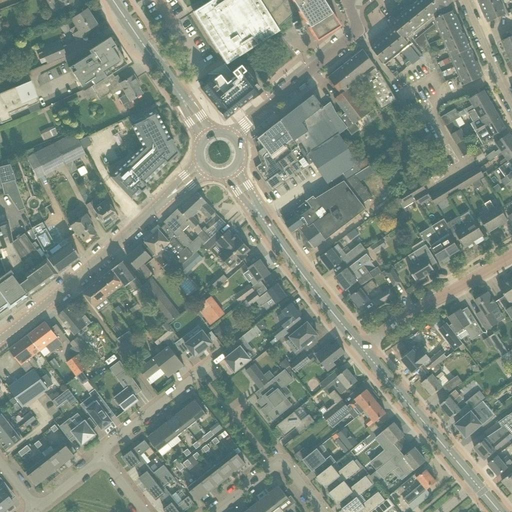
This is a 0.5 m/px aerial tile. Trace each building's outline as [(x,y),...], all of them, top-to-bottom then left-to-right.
[(50,0),(52,4),(48,6),(52,13),(66,5),(70,12),(81,6),(77,0),(50,0)] [(199,0),(203,5),(192,12),(225,64),(278,31),(276,28),(296,10),(316,41),(339,26),(330,13),(327,9),(327,8),(322,0),(199,0)] [(375,43),(371,47),(385,65),(401,52),(409,61),(411,64),(419,58),(416,54),(412,50),(409,46),(412,43),(411,40),(413,38),(411,35),(413,34),(415,36),(431,23),(429,21),(432,18),(434,24),(437,30),(458,77),(462,86),(482,77),(483,77),(482,73),(454,10),(451,12),(448,6),(448,5),(446,3),(449,0),(411,0),(403,7),(406,10),(390,23),(394,28),(375,43)] [(509,14),(502,0),(511,0),(511,8),(509,10),(510,13),(511,14),(511,13),(511,0),(477,0),(487,23),(506,15),(509,14)] [(84,32),(96,25),(86,10),(71,19),(75,26),(69,30),(76,40),(85,34),(84,32)] [(425,35),(437,30),(434,24),(424,33),(425,35)] [(295,30),(298,35),(304,32),(300,26),(295,30)] [(511,36),(501,41),(506,51),(511,48),(511,29),(511,30),(511,31),(511,36)] [(428,41),(425,35),(424,33),(417,38),(420,41),(422,45),(423,45),(428,41)] [(72,72),(71,73),(72,74),(74,78),(80,87),(90,81),(93,85),(92,85),(92,86),(93,87),(112,75),(111,74),(123,66),(119,61),(123,59),(117,50),(113,52),(111,48),(114,46),(109,37),(88,51),(76,59),(78,61),(81,66),(74,71),(72,72)] [(47,62),(66,54),(61,41),(41,49),(44,56),(39,58),(41,62),(46,60),(47,62)] [(422,50),(429,44),(428,41),(423,45),(422,45),(419,47),(422,50)] [(431,49),(429,44),(422,50),(424,53),(428,51),(431,49)] [(431,49),(428,51),(430,55),(432,60),(434,65),(436,70),(438,74),(440,79),(442,84),(446,82),(444,77),(443,77),(442,73),(439,68),(437,63),(435,59),(433,54),(431,49)] [(363,50),(348,62),(360,80),(363,78),(381,110),(397,101),(379,70),(378,71),(376,68),(363,50)] [(364,107),(349,88),(360,80),(348,62),(328,78),(335,85),(341,94),(335,99),(345,113),(339,117),(347,128),(352,134),(359,129),(355,124),(369,113),(367,111),(369,110),(365,105),(364,107)] [(210,82),(200,89),(224,119),(246,101),(247,102),(260,91),(239,65),(230,72),(234,77),(225,83),(219,75),(210,82)] [(92,86),(91,87),(94,92),(98,99),(101,98),(110,93),(111,95),(122,90),(125,95),(118,99),(120,101),(125,110),(132,105),(130,101),(141,94),(135,84),(138,83),(133,75),(121,83),(116,76),(117,75),(114,77),(112,75),(93,87),(92,86)] [(36,99),(29,83),(17,88),(16,87),(0,93),(0,125),(11,121),(8,115),(26,108),(27,109),(28,109),(37,105),(38,104),(35,99),(36,99)] [(466,109),(468,113),(490,100),(484,91),(469,99),(472,105),(466,109)] [(359,164),(339,135),(347,128),(339,117),(336,113),(330,102),(323,108),(323,107),(314,95),(279,122),(264,134),(257,139),(256,143),(261,150),(259,152),(258,152),(258,153),(258,154),(258,155),(261,163),(255,168),(272,191),(281,186),(313,162),(328,184),(359,164)] [(473,122),(480,118),(495,110),(490,100),(468,113),(473,122)] [(40,111),(37,105),(28,109),(30,115),(40,111)] [(445,126),(455,120),(460,117),(455,109),(440,117),(445,126)] [(477,127),(479,132),(501,119),(495,110),(480,118),(483,124),(477,127)] [(121,159),(104,167),(107,174),(110,177),(131,199),(139,191),(140,192),(141,191),(144,188),(145,187),(143,184),(165,163),(166,163),(172,158),(177,153),(175,149),(170,139),(169,140),(154,111),(143,116),(145,119),(131,126),(142,147),(130,158),(126,154),(121,159)] [(495,135),(506,128),(501,119),(479,132),(476,133),(481,141),(483,145),(497,138),(495,135)] [(445,126),(451,135),(461,130),(455,120),(445,126)] [(39,132),(43,142),(58,135),(54,126),(49,128),(39,132)] [(451,135),(456,145),(466,139),(461,130),(451,135)] [(74,133),(52,144),(64,165),(85,155),(82,149),(78,141),(74,133)] [(495,157),(501,153),(511,144),(511,137),(509,133),(495,144),(499,150),(495,152),(494,151),(486,156),(490,161),(495,157)] [(86,137),(78,141),(82,149),(90,145),(86,137)] [(470,153),(473,151),(466,139),(456,145),(463,157),(470,153)] [(52,144),(32,154),(43,176),(44,176),(46,178),(54,174),(52,171),(64,165),(52,144)] [(499,162),(502,166),(511,157),(511,144),(501,153),(505,158),(499,162)] [(473,151),(470,153),(473,159),(482,153),(479,148),(473,151)] [(32,154),(26,158),(37,179),(43,176),(32,154)] [(511,157),(502,166),(499,168),(506,177),(501,181),(505,186),(511,180),(511,157)] [(2,167),(0,167),(0,181),(0,183),(4,182),(8,193),(6,194),(18,211),(24,209),(6,160),(0,161),(2,167)] [(80,176),(88,173),(86,167),(78,169),(80,176)] [(479,167),(473,171),(479,181),(488,176),(486,172),(483,174),(479,167)] [(473,171),(466,175),(472,183),(476,189),(482,185),(479,181),(473,171)] [(372,197),(355,175),(344,181),(315,199),(313,197),(307,201),(310,205),(285,223),(292,233),(299,228),(303,235),(306,239),(303,242),(305,244),(306,246),(307,247),(310,245),(313,248),(314,249),(314,248),(319,244),(320,245),(366,210),(362,204),(372,197)] [(466,175),(454,182),(460,191),(472,183),(466,175)] [(454,182),(442,189),(448,198),(460,191),(454,182)] [(414,197),(425,189),(422,183),(407,192),(397,198),(403,209),(416,201),(414,197)] [(498,185),(492,189),(495,193),(501,190),(498,185)] [(430,197),(425,189),(414,197),(416,201),(419,206),(423,203),(431,198),(430,197)] [(442,189),(430,197),(431,198),(435,205),(448,198),(442,189)] [(178,209),(172,215),(183,226),(187,223),(189,225),(194,230),(198,225),(200,224),(194,217),(200,211),(208,219),(215,212),(206,203),(196,192),(178,209)] [(484,204),(485,205),(498,227),(508,221),(498,206),(494,208),(490,200),(484,204)] [(85,205),(91,213),(94,218),(97,216),(104,226),(117,217),(106,201),(97,208),(92,201),(85,205)] [(498,227),(485,205),(482,208),(486,214),(480,217),(489,232),(498,227)] [(88,224),(91,222),(87,217),(81,209),(74,214),(78,219),(73,222),(70,224),(71,225),(69,226),(77,237),(79,235),(84,241),(95,233),(88,224)] [(164,223),(165,224),(191,254),(208,239),(198,225),(194,230),(199,235),(192,242),(182,232),(189,225),(187,223),(183,226),(172,215),(164,223)] [(461,220),(474,241),(476,245),(484,240),(482,237),(483,236),(470,215),(461,220)] [(474,241),(461,220),(458,216),(453,220),(459,230),(455,232),(464,247),(474,241)] [(0,313),(7,309),(8,310),(26,297),(26,296),(30,294),(20,281),(28,275),(24,270),(19,258),(11,243),(12,243),(7,220),(0,223),(0,313)] [(191,254),(165,224),(156,232),(145,242),(146,242),(143,244),(153,256),(152,256),(163,268),(166,271),(171,267),(175,272),(180,268),(193,256),(191,254)] [(459,251),(450,236),(445,228),(436,234),(450,256),(459,251)] [(79,258),(68,242),(60,248),(56,242),(53,244),(45,229),(34,235),(34,236),(36,239),(42,250),(41,251),(44,256),(47,254),(60,272),(79,258)] [(355,229),(346,235),(350,240),(358,234),(355,229)] [(31,230),(26,233),(32,241),(36,239),(34,236),(34,235),(31,230)] [(218,256),(230,269),(236,264),(238,266),(247,256),(246,254),(250,250),(239,238),(237,239),(228,230),(223,236),(218,231),(203,246),(207,251),(216,242),(224,251),(218,256)] [(20,281),(30,294),(57,274),(46,258),(43,260),(35,250),(32,246),(31,244),(23,234),(12,243),(11,243),(19,258),(24,270),(28,275),(20,281)] [(450,256),(436,234),(427,240),(440,262),(442,261),(444,264),(450,260),(448,257),(450,256)] [(371,247),(375,254),(386,246),(382,240),(371,247)] [(328,252),(320,258),(330,271),(338,264),(342,262),(341,261),(343,260),(342,258),(346,255),(342,250),(338,245),(332,249),(328,252)] [(431,266),(437,263),(426,245),(414,252),(419,261),(414,264),(415,266),(408,269),(416,282),(434,271),(431,266)] [(147,253),(141,246),(127,257),(134,265),(137,269),(147,283),(146,283),(142,286),(139,289),(140,290),(141,289),(167,322),(166,323),(167,324),(180,314),(152,279),(154,276),(144,264),(152,259),(147,253)] [(346,265),(359,255),(354,248),(346,255),(342,258),(343,260),(346,265)] [(193,256),(180,268),(185,274),(202,259),(197,252),(193,256)] [(363,277),(358,270),(371,259),(366,254),(353,264),(347,269),(343,271),(336,277),(340,283),(338,285),(343,290),(344,289),(346,290),(354,284),(358,288),(361,285),(373,278),(381,273),(378,267),(363,277)] [(248,269),(258,283),(270,274),(260,260),(248,269)] [(142,286),(129,269),(123,261),(113,270),(124,284),(123,285),(125,287),(129,284),(135,293),(140,290),(139,289),(142,286)] [(400,282),(392,269),(385,273),(394,286),(400,282)] [(106,298),(123,285),(124,284),(113,270),(95,283),(106,298)] [(214,282),(217,287),(229,279),(225,274),(214,282)] [(505,281),(498,285),(503,294),(505,296),(510,304),(511,302),(511,278),(506,282),(505,281)] [(369,300),(365,295),(371,291),(377,286),(372,280),(366,284),(351,297),(360,308),(369,300)] [(110,304),(108,300),(106,298),(95,283),(83,292),(94,308),(95,307),(98,312),(110,304)] [(268,292),(260,298),(256,292),(240,304),(244,309),(256,301),(260,307),(272,298),(276,303),(286,296),(277,284),(267,291),(268,292)] [(241,291),(246,298),(255,292),(250,285),(241,291)] [(372,300),(376,306),(393,296),(389,290),(372,300)] [(481,311),(476,314),(486,331),(498,323),(491,312),(498,308),(488,292),(474,300),(481,311)] [(282,312),(286,317),(279,322),(283,327),(272,335),(278,342),(303,321),(299,316),(301,315),(291,304),(282,312)] [(69,306),(58,315),(69,329),(75,335),(86,326),(86,327),(87,326),(91,323),(85,315),(81,319),(69,306)] [(461,311),(460,309),(448,317),(452,324),(449,326),(455,334),(460,340),(468,335),(472,340),(483,333),(478,324),(473,316),(467,320),(461,311)] [(210,325),(225,314),(221,310),(207,321),(210,325)] [(62,343),(57,337),(57,338),(45,322),(28,335),(40,351),(44,348),(46,347),(51,353),(63,344),(62,343)] [(167,324),(166,323),(160,327),(162,330),(152,338),(157,345),(164,340),(173,332),(167,324)] [(290,337),(304,354),(310,349),(306,344),(317,335),(317,332),(315,330),(313,330),(307,323),(290,337)] [(447,323),(439,329),(455,350),(459,347),(460,346),(462,344),(463,344),(460,340),(455,334),(449,326),(447,323)] [(256,325),(250,330),(255,337),(261,332),(261,331),(256,325)] [(187,334),(175,344),(183,354),(189,349),(195,357),(197,355),(198,356),(203,353),(202,351),(212,343),(202,331),(191,340),(187,334)] [(40,351),(28,335),(9,350),(27,374),(8,388),(23,408),(48,389),(35,370),(38,367),(31,358),(40,351)] [(121,344),(129,355),(140,347),(132,336),(121,344)] [(72,346),(81,356),(88,350),(88,349),(77,337),(70,343),(72,346)] [(235,351),(225,360),(229,365),(228,366),(232,371),(233,370),(235,372),(250,360),(244,352),(250,347),(242,337),(231,346),(235,351)] [(488,337),(483,340),(488,348),(493,345),(488,337)] [(499,339),(493,343),(498,352),(505,348),(499,339)] [(337,359),(345,353),(337,342),(331,347),(329,344),(315,355),(328,371),(335,366),(333,362),(337,359)] [(422,343),(402,360),(412,372),(423,363),(430,372),(438,365),(447,358),(441,350),(430,359),(424,353),(428,350),(422,343)] [(184,365),(169,346),(139,370),(146,379),(160,368),(168,378),(184,365)] [(501,357),(500,358),(505,366),(511,361),(511,357),(508,352),(501,357)] [(66,363),(76,376),(87,368),(77,355),(66,363)] [(291,366),(295,372),(310,361),(305,355),(291,366)] [(286,360),(280,364),(284,369),(290,365),(286,360)] [(138,401),(134,396),(141,391),(120,361),(109,368),(125,390),(115,398),(116,399),(114,400),(119,406),(120,405),(125,411),(138,401)] [(245,371),(259,389),(269,381),(255,363),(245,371)] [(449,382),(443,375),(444,374),(440,370),(442,369),(438,365),(430,372),(429,372),(432,375),(422,384),(432,396),(443,387),(447,393),(462,383),(457,376),(449,382)] [(268,392),(257,401),(264,409),(265,408),(268,412),(267,413),(272,420),(277,417),(278,417),(279,416),(279,415),(289,407),(288,407),(282,400),(285,398),(285,399),(286,399),(278,389),(283,385),(285,387),(293,380),(285,369),(280,373),(276,377),(272,380),(263,387),(264,387),(268,392)] [(341,394),(357,381),(347,369),(332,382),(328,378),(319,385),(336,404),(342,399),(339,395),(341,394)] [(82,373),(76,377),(82,386),(88,381),(82,373)] [(470,380),(473,387),(485,382),(482,376),(470,380)] [(77,401),(68,389),(52,401),(57,408),(67,400),(71,406),(77,401)] [(92,396),(82,403),(87,409),(102,429),(103,428),(105,430),(110,426),(109,424),(112,422),(104,411),(108,407),(95,389),(90,392),(92,396)] [(364,411),(365,411),(376,402),(366,390),(355,399),(355,400),(349,404),(353,409),(355,407),(361,414),(364,411)] [(449,398),(448,399),(440,405),(451,418),(460,411),(455,404),(462,398),(455,390),(447,396),(449,398)] [(485,398),(479,391),(465,403),(471,409),(485,398)] [(13,398),(7,402),(11,407),(14,405),(17,403),(13,398)] [(206,414),(195,400),(186,408),(196,421),(206,414)] [(328,411),(323,416),(330,425),(349,409),(342,401),(328,412),(328,411)] [(376,402),(365,411),(370,417),(364,422),(368,427),(373,422),(374,423),(386,414),(376,402)] [(476,408),(455,425),(461,431),(459,432),(464,438),(465,437),(466,437),(487,420),(493,414),(483,402),(476,408)] [(318,410),(323,416),(328,411),(324,406),(318,410)] [(187,429),(196,421),(186,408),(176,415),(187,429)] [(300,434),(315,422),(309,414),(301,420),(294,412),(276,426),(277,427),(276,428),(281,435),(282,434),(285,437),(295,428),(300,434)] [(0,429),(10,422),(3,413),(0,415),(0,429)] [(177,436),(187,429),(176,415),(167,423),(177,436)] [(70,418),(59,427),(69,440),(75,436),(82,445),(88,440),(90,441),(95,437),(94,436),(95,434),(92,430),(85,421),(77,427),(70,418)] [(361,427),(354,418),(352,421),(348,424),(355,432),(361,427)] [(16,430),(10,422),(0,429),(0,441),(0,442),(16,430)] [(168,443),(177,436),(167,423),(157,430),(168,443)] [(383,432),(377,436),(389,451),(380,459),(384,464),(390,460),(400,452),(393,445),(394,444),(397,442),(404,436),(393,423),(386,429),(383,432)] [(501,447),(501,446),(511,437),(503,426),(485,439),(484,438),(474,447),(484,460),(501,447)] [(23,438),(16,430),(0,442),(7,451),(23,438)] [(158,451),(168,443),(157,430),(148,438),(158,451)] [(205,442),(210,438),(207,434),(202,438),(205,442)] [(349,434),(341,440),(349,450),(356,444),(349,434)] [(338,438),(335,441),(345,453),(348,450),(338,438)] [(147,464),(140,456),(150,448),(144,440),(122,458),(131,469),(135,466),(139,471),(147,464)] [(74,456),(64,442),(54,450),(64,463),(74,456)] [(304,447),(295,454),(300,462),(303,460),(303,459),(309,454),(304,447)] [(331,455),(326,459),(317,448),(309,454),(303,459),(312,471),(322,463),(327,469),(331,465),(336,462),(331,455)] [(404,457),(404,458),(397,463),(407,476),(414,470),(425,461),(414,448),(404,457)] [(64,463),(54,450),(44,457),(55,471),(64,463)] [(245,464),(235,450),(225,458),(235,471),(245,464)] [(488,464),(497,476),(511,463),(511,462),(507,456),(501,461),(498,456),(488,464)] [(55,471),(44,457),(35,465),(45,478),(55,471)] [(235,471),(225,458),(216,465),(226,479),(235,471)] [(336,479),(340,484),(344,481),(360,469),(353,460),(337,473),(331,465),(327,469),(316,477),(318,478),(317,479),(320,484),(321,483),(325,488),(336,479)] [(384,464),(376,471),(382,477),(382,478),(396,467),(390,460),(384,464)] [(154,473),(147,464),(139,471),(142,475),(138,478),(147,489),(169,472),(164,465),(154,473)] [(45,478),(35,465),(25,472),(36,486),(45,478)] [(226,479),(216,465),(206,473),(217,486),(226,479)] [(427,490),(427,489),(436,481),(426,470),(417,478),(422,484),(403,499),(411,508),(415,504),(413,501),(427,490)] [(172,496),(165,487),(175,479),(169,472),(147,489),(156,501),(160,498),(163,502),(172,496)] [(511,472),(502,481),(511,493),(511,472)] [(217,486),(206,473),(197,480),(207,494),(217,486)] [(349,495),(353,500),(357,497),(372,485),(365,476),(350,488),(344,481),(340,484),(329,493),(330,494),(329,495),(333,500),(334,499),(338,504),(349,495)] [(401,486),(405,490),(414,483),(410,478),(401,486)] [(207,494),(197,480),(187,488),(197,501),(207,494)] [(13,504),(6,495),(10,491),(3,482),(0,484),(0,488),(1,490),(0,490),(0,503),(5,510),(12,504),(13,504)] [(279,507),(289,499),(279,486),(269,494),(279,507)] [(357,497),(353,500),(342,509),(343,510),(342,511),(359,511),(361,511),(362,511),(370,511),(388,498),(384,493),(381,496),(378,492),(362,504),(357,497)] [(267,511),(273,511),(279,507),(269,494),(259,501),(267,511)] [(178,504),(172,496),(163,502),(167,506),(163,509),(165,511),(183,511),(194,504),(188,496),(178,504)] [(387,511),(395,507),(388,498),(370,511),(387,511)] [(252,511),(267,511),(259,501),(250,509),(252,511)]
